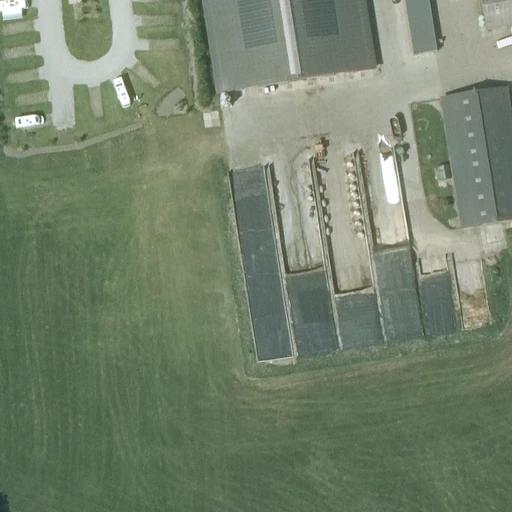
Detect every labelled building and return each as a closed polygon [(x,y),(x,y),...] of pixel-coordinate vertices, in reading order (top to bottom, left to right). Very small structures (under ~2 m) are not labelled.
[(202,0),(217,96),(372,72),(360,0),(202,0)] [(426,0),(403,0),(411,58),(434,55),(426,0)] [(511,0),(479,0),(484,33),(511,29),(511,0)] [(511,143),(504,92),(441,102),(461,231),(511,222),(511,143)] [(437,253),(423,255),(427,276),(440,274),(437,253)]
